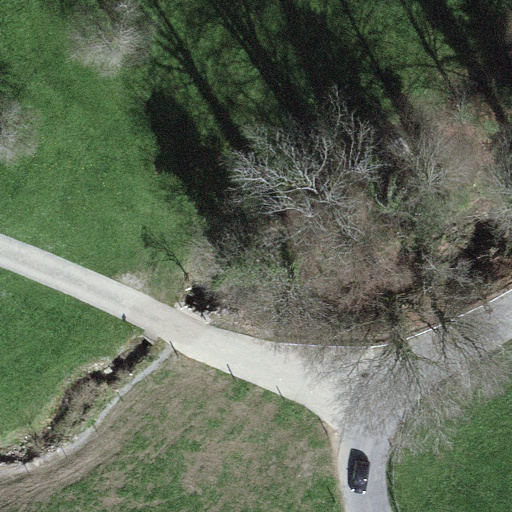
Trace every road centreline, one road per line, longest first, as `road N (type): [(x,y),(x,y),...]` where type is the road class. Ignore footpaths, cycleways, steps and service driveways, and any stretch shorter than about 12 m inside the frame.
road 1 (unclassified): [(511,314),(427,365),(366,417),(353,472),(366,511)]
road 2 (track): [(212,360),(0,256)]
road 3 (track): [(366,417),(212,360)]
